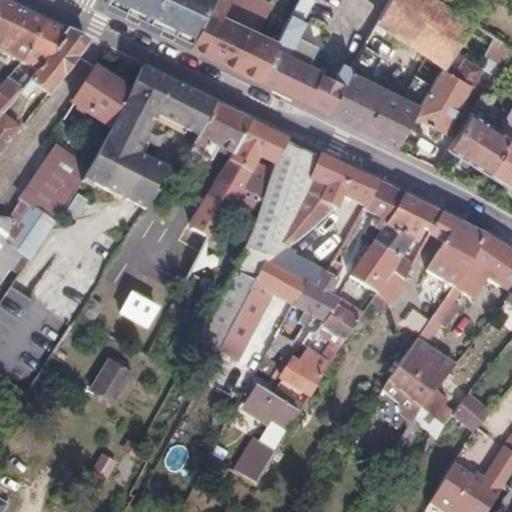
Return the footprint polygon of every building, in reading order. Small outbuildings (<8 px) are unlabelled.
[(108,0),(105,6),(186,43),(212,0),(108,0)] [(212,0),(186,43),(254,77),(289,14),(259,0),(212,0)] [(303,102),(323,112),(338,82),(340,83),(347,70),(350,64),(345,62),(342,60),(333,76),(320,70),(305,63),(315,44),(297,35),(304,21),(300,19),(310,0),(296,0),(289,14),(254,77),(303,102)] [(470,22),(434,0),(384,0),(368,31),(379,37),(384,40),(390,31),(444,65),(452,53),(470,22)] [(0,3),(0,55),(19,65),(41,23),(0,3)] [(34,72),(65,34),(41,23),(19,65),(34,72)] [(350,64),(347,70),(357,75),(379,37),(368,31),(358,49),(350,64)] [(34,86),(44,95),(57,80),(72,59),(84,44),(65,34),(34,72),(21,89),(20,90),(25,95),(34,86)] [(480,68),(492,75),(508,50),(491,37),(475,65),(480,68)] [(441,70),(470,86),(480,68),(475,65),(452,53),(444,65),(441,70)] [(323,112),(394,147),(411,117),(438,74),(420,62),(399,96),(357,75),(347,70),(340,83),(338,82),(323,112)] [(19,65),(8,79),(21,89),(34,72),(19,65)] [(109,129),(128,91),(94,69),(72,103),(109,129)] [(438,74),(411,117),(443,134),(470,86),(441,70),(438,74)] [(98,182),(123,199),(144,162),(136,157),(158,117),(179,127),(194,97),(154,78),(138,71),(128,91),(109,129),(88,170),(85,174),(98,182)] [(6,78),(0,86),(0,96),(9,103),(20,90),(21,89),(8,79),(6,78)] [(0,114),(1,113),(9,103),(0,96),(0,114)] [(196,136),(213,106),(203,101),(194,97),(179,127),(186,131),(196,136)] [(478,98),(468,116),(494,131),(504,115),(478,98)] [(447,149),(485,172),(506,139),(511,130),(511,103),(504,115),(494,131),(468,116),(447,149)] [(229,156),(246,122),(213,106),(196,136),(189,150),(208,160),(212,153),(215,149),(229,156)] [(0,153),(18,127),(1,113),(0,114),(0,153)] [(257,162),(272,168),(284,143),(286,139),(246,122),(229,156),(227,159),(202,197),(226,211),(229,213),(233,205),(248,177),(257,162)] [(232,272),(252,283),(266,258),(279,241),(305,191),(307,182),(318,154),(286,139),(284,143),(272,168),(266,184),(256,214),(251,231),(240,255),(232,272)] [(485,172),(511,187),(511,142),(506,139),(485,172)] [(4,242),(28,260),(64,206),(76,189),(85,174),(88,170),(55,149),(8,218),(12,219),(4,242)] [(227,159),(229,156),(215,149),(212,153),(227,159)] [(175,154),(164,172),(175,177),(184,160),(175,154)] [(317,200),(332,208),(334,209),(340,198),(362,209),(375,182),(318,154),(307,182),(322,189),(317,200)] [(128,202),(141,211),(151,195),(149,193),(161,173),(154,168),(144,162),(123,199),(128,202)] [(256,214),(266,184),(248,177),(233,205),(256,214)] [(266,258),(287,248),(307,232),(332,208),(317,200),(322,189),(307,182),(305,191),(279,241),(266,258)] [(371,218),(385,187),(375,182),(362,209),(361,212),(363,214),(371,218)] [(372,240),(401,257),(411,241),(384,226),(402,196),(385,187),(371,218),(377,220),(373,229),(377,231),(372,240)] [(87,196),(76,189),(64,206),(76,214),(87,196)] [(421,230),(428,234),(438,214),(402,196),(384,226),(411,241),(413,242),(421,230)] [(192,214),(214,227),(226,211),(202,197),(192,214)] [(428,234),(426,236),(442,245),(426,271),(452,287),(483,237),(438,214),(428,234)] [(0,286),(9,273),(16,277),(28,260),(4,242),(12,219),(8,218),(0,217),(0,286)] [(368,225),(373,229),(377,220),(371,218),(368,225)] [(401,257),(400,258),(410,264),(426,236),(428,234),(421,230),(413,242),(411,241),(401,257)] [(483,237),(452,287),(471,300),(484,280),(508,296),(511,290),(511,252),(510,251),(483,237)] [(381,268),(391,273),(400,258),(401,257),(372,240),(347,277),(367,288),(381,268)] [(201,302),(213,308),(232,272),(240,255),(204,242),(179,290),(201,302)] [(266,258),(252,283),(271,294),(290,306),(304,283),(314,289),(324,274),(293,257),(287,248),(266,258)] [(309,315),(313,318),(327,294),(335,282),(339,267),(331,262),(324,274),(314,289),(304,283),(290,306),(302,313),(309,315)] [(377,295),(387,281),(393,274),(391,273),(381,268),(367,288),(377,295)] [(197,339),(217,350),(252,283),(232,272),(213,308),(197,339)] [(377,295),(359,319),(372,329),(399,291),(387,281),(377,295)] [(252,283),(217,350),(236,360),(249,335),(258,319),(271,294),(252,283)] [(0,380),(24,397),(68,327),(9,289),(0,300),(0,380)] [(179,290),(171,304),(194,316),(201,302),(179,290)] [(511,290),(508,296),(503,303),(511,310),(511,290)] [(322,323),(333,306),(338,300),(327,294),(313,318),(322,323)] [(90,323),(102,305),(90,298),(79,316),(90,323)] [(445,298),(428,322),(436,328),(437,329),(454,305),(445,298)] [(320,325),(343,340),(356,320),(333,306),(322,323),(320,325)] [(309,315),(302,313),(296,324),(302,327),(309,315)] [(258,319),(249,335),(254,339),(263,322),(258,319)] [(428,322),(415,341),(423,346),(436,328),(428,322)] [(275,334),(278,329),(271,325),(267,332),(274,336),(275,334)] [(328,341),(339,347),(343,340),(320,325),(316,332),(328,341)] [(145,356),(153,360),(166,333),(160,329),(145,356)] [(275,351),(284,356),(291,343),(275,334),(274,336),(268,347),(275,351)] [(132,339),(128,347),(144,355),(151,341),(145,338),(141,344),(132,339)] [(319,357),(329,363),(339,347),(328,341),(319,357)] [(415,341),(387,382),(404,396),(395,411),(393,414),(408,426),(418,408),(434,389),(453,365),(423,346),(415,341)] [(268,347),(265,353),(272,357),(275,351),(268,347)] [(310,372),(319,357),(306,350),(297,364),(310,372)] [(280,378),(309,397),(329,363),(319,357),(310,372),(297,364),(293,361),(291,360),(280,378)] [(106,359),(87,391),(112,405),(130,374),(106,359)] [(404,396),(387,382),(376,400),(395,411),(404,396)] [(256,443),(251,440),(231,472),(253,484),(272,453),(271,452),(299,406),(274,391),(270,398),(254,388),(239,413),(265,428),(256,443)] [(434,389),(418,408),(443,426),(451,414),(455,407),(434,389)] [(477,426),(489,412),(465,395),(455,407),(451,414),(473,432),(477,426)] [(418,408),(408,426),(397,444),(405,448),(415,433),(413,432),(417,425),(433,439),(443,426),(418,408)] [(123,450),(134,457),(140,448),(128,442),(123,450)] [(486,511),(505,484),(511,474),(511,452),(507,449),(504,446),(483,474),(482,476),(491,483),(497,487),(480,511),(486,511)] [(92,468),(106,477),(115,463),(101,454),(92,468)] [(480,511),(497,487),(491,483),(482,476),(479,481),(452,463),(428,503),(442,511),(480,511)] [(507,511),(511,511),(511,489),(498,504),(507,511)]
